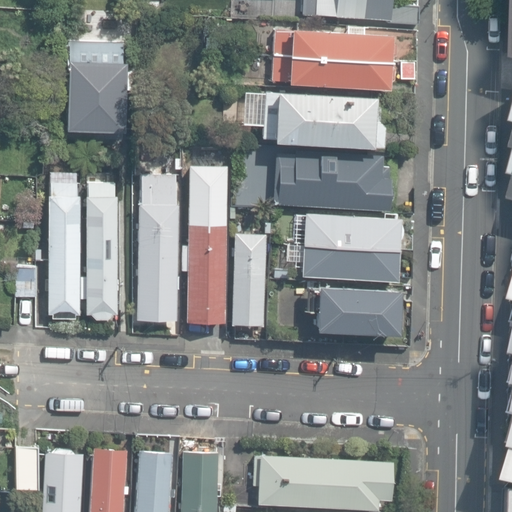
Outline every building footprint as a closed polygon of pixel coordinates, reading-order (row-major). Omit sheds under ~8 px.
[(392,0),(315,0),(315,13),(392,17),(392,0)] [(387,30),(274,25),(273,52),(385,57),(387,30)] [(119,39),(67,36),(62,128),(120,129),(119,39)] [(385,57),(273,52),(272,80),(385,86),(385,57)] [(388,95),(268,86),(267,139),(389,146),(388,95)] [(392,161),(282,154),(276,200),(393,207),(392,161)] [(223,167),(186,166),(184,319),(221,320),(223,167)] [(176,168),(136,167),(133,315),(173,316),(176,168)] [(114,169),(82,168),(79,314),(110,315),(114,169)] [(79,170),(51,169),(46,315),(74,316),(79,170)] [(399,214),(303,211),(303,242),(399,247),(399,214)] [(263,230),(232,228),(227,320),(259,322),(263,230)] [(399,247),(303,242),(301,274),(397,278),(399,247)] [(398,287),(309,284),(311,326),(396,331),(398,287)] [(118,511),(123,446),(90,444),(85,511),(118,511)] [(77,511),(81,449),(43,447),(40,511),(77,511)] [(164,511),(168,450),(137,448),(133,511),(164,511)] [(214,511),(216,449),(179,448),(177,511),(214,511)] [(392,458),(254,450),(254,500),(377,506),(377,496),(392,496),(392,458)]
